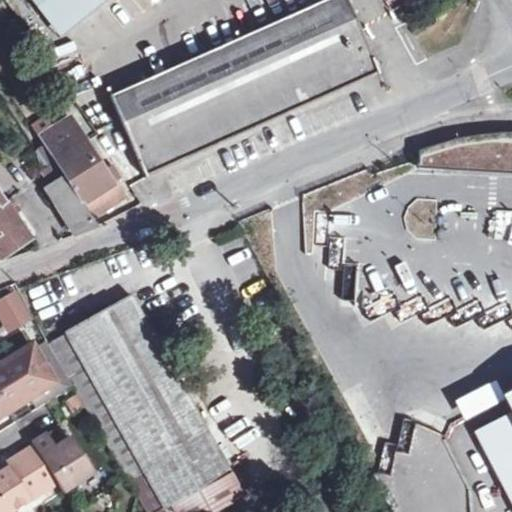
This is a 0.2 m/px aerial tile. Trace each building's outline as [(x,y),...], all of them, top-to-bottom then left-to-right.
[(83,22),(66,0),(33,0),(63,38),(83,22)] [(66,0),(83,22),(111,0),(66,0)] [(347,0),(337,0),(112,100),(132,145),(147,177),(380,76),(358,23),(350,6),(347,0)] [(57,164),(66,178),(92,218),(123,198),(113,183),(105,170),(86,140),(81,143),(62,114),(36,130),(44,144),(57,164)] [(484,136),(419,151),(418,170),(444,171),(445,162),(505,165),(506,150),(511,150),(511,133),(504,133),(484,136)] [(50,168),(57,164),(44,144),(37,148),(34,150),(46,170),(50,168)] [(132,145),(107,156),(128,186),(147,177),(132,145)] [(445,162),(444,171),(511,175),(511,150),(506,150),(505,165),(445,162)] [(66,178),(57,164),(50,168),(46,170),(41,174),(47,183),(50,188),(66,178)] [(111,166),(105,170),(113,183),(119,179),(111,166)] [(98,226),(92,218),(66,178),(50,188),(47,183),(42,186),(74,237),(98,226)] [(11,195),(4,200),(15,215),(22,210),(11,195)] [(0,202),(0,258),(32,237),(15,215),(4,200),(0,202)] [(12,295),(0,302),(0,305),(13,326),(26,318),(12,295)] [(67,334),(68,336),(166,506),(168,505),(228,471),(131,298),(67,334)] [(49,346),(57,360),(68,379),(73,387),(127,479),(137,498),(145,511),(171,511),(168,505),(166,506),(68,336),(49,346)] [(0,413),(29,396),(51,382),(30,348),(0,367),(0,413)] [(64,381),(68,379),(57,360),(53,363),(64,381)] [(60,395),(51,382),(29,396),(37,409),(60,395)] [(511,414),(473,434),(511,509),(511,414)] [(473,511),(472,507),(467,497),(466,488),(454,461),(454,459),(439,427),(409,431),(413,451),(390,455),(393,472),(387,475),(403,511),(473,511)] [(53,476),(57,483),(63,492),(93,473),(71,439),(55,449),(46,435),(33,444),(34,447),(53,476)] [(9,469),(0,474),(0,511),(9,511),(43,492),(39,485),(53,476),(34,447),(6,465),(9,469)] [(0,468),(0,474),(9,469),(6,465),(0,468)] [(218,511),(243,498),(228,471),(168,505),(171,511),(218,511)] [(39,485),(43,492),(57,483),(53,476),(39,485)]
